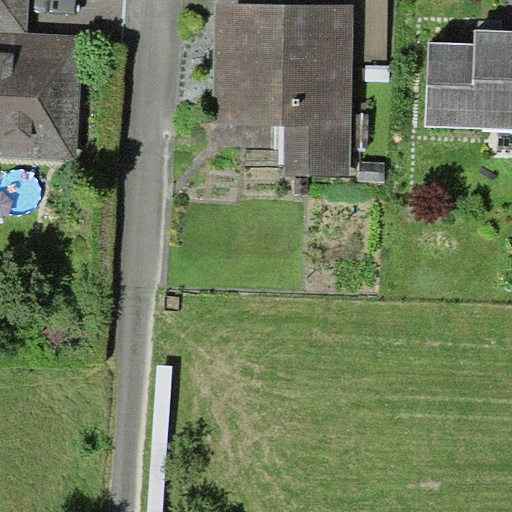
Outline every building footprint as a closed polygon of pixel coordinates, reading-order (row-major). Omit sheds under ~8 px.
[(30,0),(0,0),(0,30),(29,32),(30,0)] [(388,0),(325,0),(325,3),(351,4),(350,59),(388,60),(388,0)] [(325,3),(214,3),(213,125),(281,126),(281,175),(349,176),(350,59),(351,4),(325,3)] [(475,43),(428,41),(424,126),(511,130),(511,30),(476,29),(475,43)] [(0,30),(0,156),(77,161),(84,35),(29,32),(0,30)]
